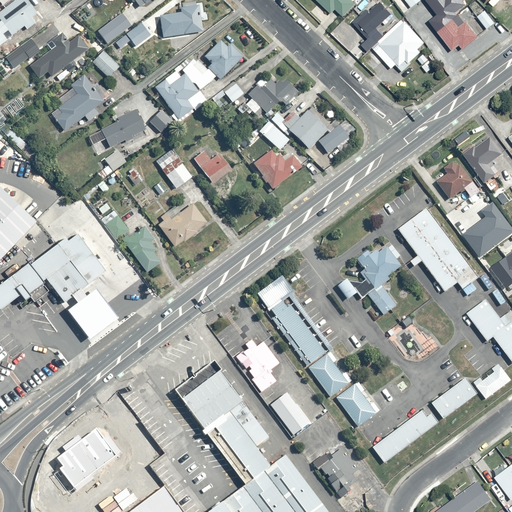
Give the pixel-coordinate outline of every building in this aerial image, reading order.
[(0,60),(0,61),(0,60),(0,45),(25,27),(28,29),(43,18),(28,0),(14,0),(0,10),(0,60)] [(131,0),(133,1),(135,0),(141,9),(151,1),(152,0),(131,0)] [(313,0),(329,15),(333,10),(341,18),(354,5),(349,0),(313,0)] [(421,0),(420,0),(403,0),(410,8),(421,0)] [(425,0),(437,16),(430,21),(452,52),(459,46),(462,50),(478,38),(466,22),(463,24),(455,14),(466,5),(462,0),(425,0)] [(205,31),(203,21),(209,20),(208,13),(205,13),(203,1),(182,5),(182,8),(183,12),(160,16),(164,38),(205,31)] [(390,15),(379,3),(367,13),(365,11),(353,21),(368,37),(359,45),(366,53),(383,37),(376,28),(390,15)] [(484,10),(476,16),(485,30),(494,23),(484,10)] [(132,26),(123,13),(98,31),(107,44),(132,26)] [(389,70),(395,65),(401,72),(407,66),(406,65),(419,53),(416,50),(423,43),(402,20),(376,44),(370,49),(389,70)] [(151,36),(142,23),(115,43),(120,49),(131,40),(136,47),(151,36)] [(55,75),(60,82),(71,74),(69,72),(77,65),(74,60),(89,49),(79,36),(69,43),(61,34),(49,43),(53,49),(30,66),(40,78),(48,72),(53,77),(55,75)] [(31,61),(29,59),(41,49),(30,36),(0,61),(0,60),(0,63),(9,75),(21,65),(23,68),(31,61)] [(211,68),(221,79),(244,56),(226,37),(206,56),(214,65),(211,68)] [(120,67),(104,50),(92,61),(109,78),(120,67)] [(192,61),(183,69),(201,90),(216,76),(209,68),(203,74),(192,61)] [(433,67),(428,61),(421,67),(426,73),(433,67)] [(155,87),(180,120),(194,109),(188,100),(199,93),(185,74),(181,77),(176,71),(155,87)] [(105,101),(84,74),(71,84),(78,93),(52,113),(65,131),(85,116),(89,121),(99,113),(95,108),(105,101)] [(265,75),(247,92),(251,97),(237,109),(243,115),(250,108),(254,113),(261,106),(267,113),(283,98),(287,102),(298,92),(288,81),(285,83),(281,78),(277,82),(273,78),(270,80),(265,75)] [(224,90),(226,93),(233,102),(244,93),(235,81),(224,90)] [(282,122),(310,148),(329,128),(307,109),(301,116),(288,103),(277,115),(283,120),(282,122)] [(136,138),(134,136),(147,129),(137,109),(120,118),(121,119),(101,130),(111,148),(125,141),(126,143),(136,138)] [(173,121),(163,109),(150,121),(160,133),(173,121)] [(289,139),(268,119),(258,130),(280,150),(289,139)] [(341,126),(320,142),(329,154),(350,137),(341,126)] [(12,129),(6,134),(21,149),(27,144),(12,129)] [(492,164),(490,162),(502,153),(491,137),(489,134),(473,145),(461,154),(482,184),(493,176),(487,168),(492,164)] [(281,156),(274,147),(254,163),(274,189),(303,166),(290,149),(281,156)] [(193,177),(171,148),(155,160),(177,189),(193,177)] [(105,159),(109,165),(97,173),(101,179),(113,171),(127,161),(118,149),(105,159)] [(201,150),(193,157),(213,184),(234,168),(222,152),(210,161),(201,150)] [(332,164),(318,151),(312,158),(326,171),(332,164)] [(13,152),(10,157),(20,161),(23,156),(13,152)] [(454,159),(443,167),(437,172),(440,176),(434,181),(449,200),(463,189),(469,198),(478,191),(454,159)] [(135,169),(127,174),(134,185),(142,180),(135,169)] [(511,169),(501,178),(508,188),(511,185),(511,169)] [(112,177),(99,185),(104,192),(116,183),(112,177)] [(158,182),(152,186),(159,195),(165,192),(158,182)] [(0,260),(36,225),(0,189),(0,260)] [(99,208),(103,214),(111,209),(107,203),(99,208)] [(208,223),(193,203),(175,217),(170,209),(160,216),(164,222),(159,225),(176,248),(200,231),(199,229),(208,223)] [(467,266),(420,205),(390,228),(437,289),(467,266)] [(117,213),(104,223),(116,240),(129,230),(117,213)] [(147,224),(126,239),(149,272),(162,264),(155,254),(159,252),(151,240),(156,237),(147,224)] [(64,228),(0,277),(0,302),(36,275),(53,297),(94,266),(64,228)] [(398,264),(381,241),(345,269),(376,310),(392,298),(378,280),(398,264)] [(346,378),(271,281),(248,299),(322,396),(346,378)] [(108,312),(84,282),(58,302),(82,332),(108,312)] [(511,354),(511,333),(480,292),(459,309),(480,336),(484,333),(505,359),(511,354)] [(418,346),(400,322),(384,334),(403,358),(418,346)] [(278,383),(270,373),(281,365),(261,340),(248,351),(235,361),(262,396),(278,383)] [(321,511),(275,452),(261,462),(247,444),(260,433),(205,362),(166,392),(236,482),(196,511),(321,511)] [(510,381),(498,364),(491,369),(493,372),(474,385),(483,399),(510,381)] [(471,390),(457,373),(422,401),(435,418),(471,390)] [(364,408),(346,384),(328,398),(347,421),(364,408)] [(426,423),(412,406),(366,442),(379,459),(426,423)] [(342,450),(318,471),(342,499),(351,491),(349,488),(357,481),(352,476),(359,470),(342,450)] [(511,498),(511,462),(492,477),(510,500),(511,498)] [(472,511),(490,499),(476,480),(433,511),(472,511)]
